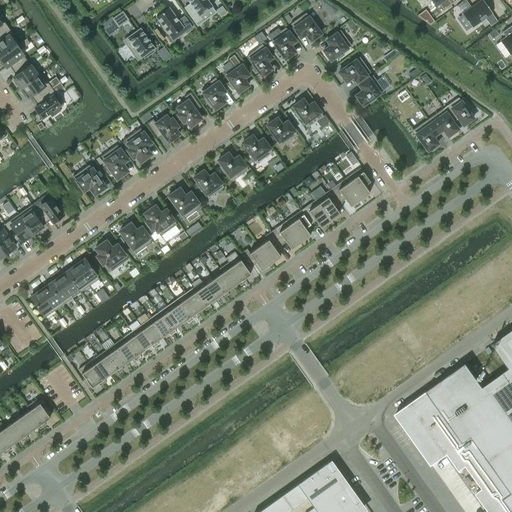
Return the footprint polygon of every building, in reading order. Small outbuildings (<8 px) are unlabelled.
[(212,6),(207,0),(187,0),(190,3),(184,8),(196,24),(202,19),(200,15),(212,6)] [(425,0),(426,1),(428,0),(431,0),(436,6),(438,4),(443,10),(451,4),(448,0),(425,0)] [(482,0),(480,0),(462,14),(471,27),(472,27),(492,13),(482,0)] [(226,12),(221,6),(217,10),(221,16),(226,12)] [(192,28),(184,17),(178,21),(169,8),(156,17),(170,37),(182,28),(186,32),(192,28)] [(128,20),(122,11),(112,18),(118,27),(128,20)] [(305,13),(290,24),(298,34),(300,38),(305,34),(311,41),(312,40),(320,35),(319,35),(320,34),(305,13)] [(0,33),(8,27),(0,15),(0,33)] [(111,17),(102,24),(104,28),(103,28),(108,36),(119,28),(118,27),(112,18),(111,17)] [(506,37),(501,41),(510,54),(511,52),(511,25),(502,32),(506,37)] [(0,56),(19,43),(8,27),(0,33),(0,56)] [(278,28),(268,35),(285,59),(286,58),(286,59),(294,53),(295,52),(290,45),(295,41),(293,38),(285,27),(280,31),(278,28)] [(154,48),(140,29),(123,41),(137,60),(143,56),(144,58),(154,51),(153,49),(154,48)] [(494,29),(488,34),(492,39),(498,35),(494,29)] [(330,45),(323,50),(324,52),(329,59),(330,60),(336,56),(337,59),(343,55),(342,52),(351,45),(340,30),(330,37),(326,40),(330,45)] [(27,60),(16,45),(19,43),(0,56),(0,58),(2,61),(0,62),(4,68),(6,67),(9,65),(13,70),(27,60)] [(273,69),(265,57),(269,54),(262,44),(256,48),(258,51),(247,59),(261,78),(273,69)] [(164,45),(157,51),(164,61),(172,56),(164,45)] [(234,67),(224,74),(230,81),(229,82),(227,83),(232,89),(233,88),(234,87),(238,93),(239,92),(247,87),(247,86),(248,85),(243,78),(248,75),(246,71),(234,54),(228,59),(234,67)] [(344,68),(338,72),(339,73),(344,81),(345,81),(346,82),(353,77),(356,82),(360,80),(370,72),(359,57),(350,64),(348,61),(342,65),(344,68)] [(37,75),(27,60),(13,70),(16,75),(13,77),(16,82),(15,83),(19,88),(41,73),(37,75)] [(52,88),(41,73),(19,88),(23,94),(25,93),(28,98),(31,95),(34,100),(52,88)] [(362,90),(355,95),(356,97),(361,104),(362,104),(362,105),(368,101),(370,104),(376,100),(374,97),(383,90),(390,85),(383,76),(376,80),(372,75),(362,82),(358,85),(362,90)] [(211,84),(201,90),(206,98),(204,100),(208,106),(210,105),(211,104),(215,109),(216,108),(216,109),(224,103),(223,103),(225,102),(220,95),(225,91),(222,88),(215,77),(209,82),(211,84)] [(63,104),(52,88),(34,100),(38,105),(35,107),(38,112),(37,113),(41,119),(42,118),(49,113),(51,117),(60,111),(57,107),(63,104)] [(187,100),(177,108),(180,112),(177,114),(183,122),(186,120),(190,126),(191,125),(191,126),(200,120),(200,119),(201,118),(195,111),(201,107),(198,103),(190,92),(184,96),(187,100)] [(473,118),(458,97),(443,108),(450,118),(453,122),(458,118),(463,125),(464,125),(472,119),(473,118)] [(294,105),(293,106),(296,112),(294,113),(298,119),(301,118),(308,127),(316,121),(323,116),(315,106),(313,102),(307,106),(303,99),(301,100),(294,105)] [(458,129),(453,122),(450,118),(443,108),(428,119),(438,133),(443,129),(448,136),(449,136),(457,130),(456,130),(458,129)] [(152,119),(146,123),(154,134),(157,138),(163,134),(168,142),(169,141),(170,142),(178,136),(178,135),(179,134),(175,128),(177,126),(172,118),(169,120),(166,116),(155,123),(152,119)] [(268,124),(266,125),(281,146),(297,135),(289,124),(287,121),(281,125),(276,118),(275,119),(275,118),(267,124),(268,124)] [(433,137),(438,133),(428,119),(412,130),(427,151),(429,150),(436,145),(437,144),(433,137)] [(140,128),(123,139),(124,140),(128,145),(129,147),(126,149),(133,158),(135,156),(140,162),(141,161),(141,162),(150,156),(149,155),(151,154),(145,147),(151,143),(148,139),(140,128)] [(243,141),(242,142),(247,150),(250,154),(257,163),(272,152),(265,142),(262,138),(257,142),(252,135),(251,136),(250,136),(243,141)] [(124,140),(119,144),(123,149),(128,145),(124,140)] [(116,145),(100,156),(106,165),(104,167),(109,175),(112,173),(116,179),(117,178),(118,179),(127,173),(126,172),(127,171),(122,163),(127,159),(124,156),(116,145)] [(247,150),(239,155),(242,159),(250,154),(247,150)] [(219,159),(218,160),(221,165),(219,167),(223,173),(225,172),(226,171),(232,181),(248,170),(240,159),(238,156),(233,159),(228,153),(226,153),(218,159),(219,159)] [(89,164),(73,176),(81,187),(83,191),(89,187),(94,195),(95,194),(96,195),(105,188),(104,188),(105,187),(89,164)] [(360,168),(345,178),(360,200),(369,193),(362,182),(367,178),(361,170),(360,168)] [(194,176),(193,177),(208,198),(223,187),(216,177),(213,173),(208,177),(203,170),(202,171),(194,176)] [(345,178),(330,189),(337,200),(342,197),(345,200),(350,207),(360,200),(345,178)] [(169,195),(168,196),(184,218),(201,207),(193,196),(190,192),(184,196),(179,188),(178,189),(177,188),(169,194),(169,195)] [(330,189),(315,200),(330,221),(340,214),(332,204),(337,200),(330,189)] [(62,215),(56,206),(58,205),(54,200),(53,201),(50,198),(35,209),(45,222),(50,219),(52,222),(56,219),(57,220),(63,216),(62,215)] [(228,206),(230,209),(237,205),(232,198),(229,200),(228,206)] [(315,200),(300,210),(307,221),(312,217),(315,221),(321,228),(330,221),(315,200)] [(45,222),(35,209),(32,204),(18,214),(33,236),(39,231),(38,230),(42,227),(41,225),(45,222)] [(145,213),(144,213),(148,219),(145,221),(151,229),(154,227),(160,236),(176,224),(168,213),(166,209),(160,213),(155,206),(154,206),(153,205),(144,212),(145,213)] [(300,210),(285,221),(300,242),(310,235),(305,228),(303,224),(307,221),(300,210)] [(33,236),(18,214),(4,224),(16,241),(20,238),(22,241),(26,238),(27,240),(33,236)] [(285,221),(270,231),(278,242),(283,238),(285,241),(286,242),(291,249),(300,242),(285,221)] [(190,237),(202,228),(197,222),(185,231),(190,237)] [(120,230),(119,231),(136,253),(152,242),(144,230),(141,227),(136,231),(130,223),(129,224),(129,223),(120,229),(120,230)] [(16,241),(4,224),(0,226),(0,246),(6,255),(12,251),(10,250),(15,246),(13,243),(16,241)] [(267,239),(258,246),(271,263),(280,256),(275,249),(273,246),(278,242),(270,231),(265,236),(267,239)] [(96,247),(95,248),(99,254),(96,256),(102,264),(105,262),(111,271),(127,259),(119,248),(117,244),(111,248),(106,240),(105,241),(104,240),(95,247),(96,247)] [(246,249),(240,253),(244,258),(248,263),(250,262),(253,259),(256,263),(261,270),(271,263),(258,246),(249,252),(246,249)] [(234,251),(225,258),(228,262),(243,283),(246,281),(244,278),(250,274),(244,266),(234,251)] [(90,254),(84,258),(89,265),(94,261),(90,254)] [(97,273),(92,267),(91,268),(89,265),(84,258),(79,262),(78,260),(74,263),(89,285),(98,279),(95,274),(97,273)] [(228,262),(219,268),(222,272),(232,287),(238,282),(240,285),(243,283),(228,262)] [(89,285),(74,263),(69,267),(70,268),(66,271),(80,292),(89,285)] [(80,292),(66,271),(62,274),(61,273),(56,276),(72,298),(80,292)] [(222,272),(213,278),(226,296),(228,294),(226,291),(232,287),(222,272)] [(72,298),(56,276),(52,279),(52,281),(48,284),(63,304),(72,298)] [(213,278),(205,284),(215,299),(221,295),(223,298),(226,296),(213,278)] [(202,281),(193,287),(208,308),(211,306),(209,303),(215,299),(205,284),(202,281)] [(63,304),(48,284),(44,287),(43,285),(39,289),(54,310),(63,304)] [(193,287),(184,293),(197,312),(203,307),(205,310),(208,308),(193,287)] [(54,310),(39,289),(34,292),(35,293),(30,297),(45,317),(54,310)] [(184,293),(175,300),(190,321),(193,319),(191,316),(197,312),(184,293)] [(175,300),(167,306),(180,324),(185,320),(188,323),(190,321),(175,300)] [(167,306),(158,312),(173,333),(176,331),(174,328),(180,324),(167,306)] [(158,312),(149,318),(162,337),(168,332),(170,335),(173,333),(158,312)] [(149,318),(140,325),(155,346),(158,344),(156,341),(162,337),(149,318)] [(140,325),(131,331),(144,349),(150,345),(152,348),(155,346),(140,325)] [(427,391),(395,414),(431,465),(448,454),(460,470),(466,466),(482,488),(476,493),(488,510),(484,511),(511,511),(511,329),(492,344),(509,368),(483,387),(470,368),(466,363),(427,391)] [(131,331),(122,337),(138,358),(141,356),(138,353),(144,349),(131,331)] [(122,337),(114,344),(127,362),(133,358),(135,360),(138,358),(122,337)] [(114,344),(105,350),(120,371),(123,369),(121,366),(127,362),(114,344)] [(105,350),(96,356),(109,374),(115,370),(117,373),(120,371),(105,350)] [(96,356),(87,362),(102,384),(105,381),(103,379),(109,374),(96,356)] [(87,362),(78,369),(85,379),(82,381),(87,388),(90,386),(91,387),(97,383),(99,386),(102,384),(87,362)] [(51,413),(46,406),(43,408),(41,405),(38,401),(36,399),(27,406),(30,410),(42,426),(45,424),(43,421),(49,417),(48,415),(51,413)] [(42,426),(30,410),(21,416),(31,430),(37,426),(39,429),(42,426)] [(31,430),(21,416),(12,422),(25,439),(28,437),(26,434),(31,430)] [(25,439),(12,422),(4,428),(14,442),(20,438),(22,441),(25,439)] [(14,442),(4,428),(0,430),(0,441),(7,452),(10,450),(8,447),(14,442)] [(330,460),(297,484),(307,499),(308,500),(338,479),(333,471),(336,469),(330,460)] [(338,479),(308,500),(313,507),(316,511),(326,511),(353,493),(347,484),(344,486),(338,479)] [(297,484),(289,489),(300,504),(307,499),(297,484)] [(289,489),(282,494),(292,509),(300,504),(289,489)] [(353,493),(326,511),(360,511),(362,511),(356,504),(359,502),(353,493)] [(282,494),(274,500),(283,511),(288,511),(292,509),(282,494)] [(283,511),(274,500),(267,505),(271,511),(283,511)]
